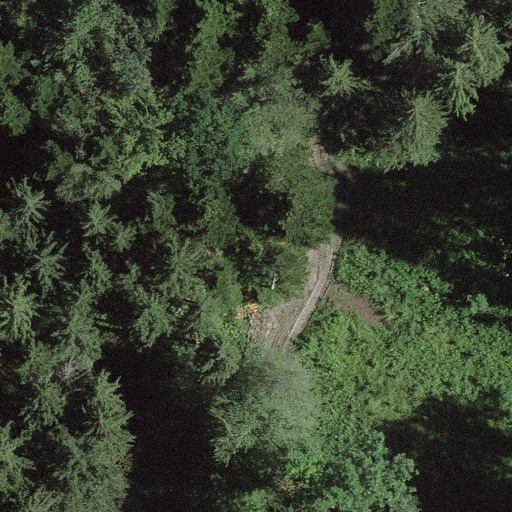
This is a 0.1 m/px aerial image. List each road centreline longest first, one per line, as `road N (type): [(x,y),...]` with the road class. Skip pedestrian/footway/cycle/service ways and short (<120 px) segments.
road 1 (track): [(321,244),(355,177),(433,75),(498,27),(511,28)]
road 2 (track): [(321,244),(205,511)]
road 3 (track): [(282,0),(321,244)]
